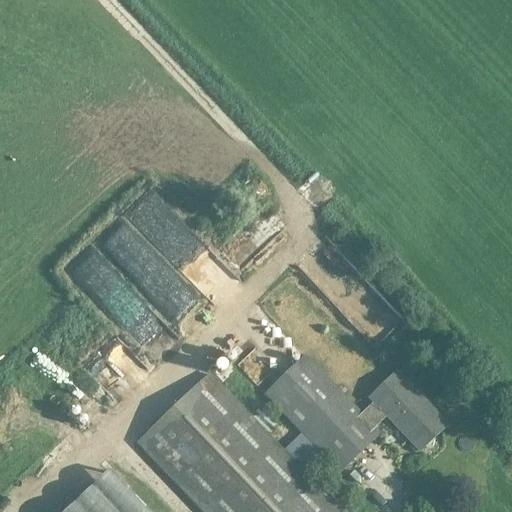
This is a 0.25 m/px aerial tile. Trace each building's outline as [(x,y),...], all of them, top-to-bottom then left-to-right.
[(281,226),(270,200),(253,207),(263,233),(281,226)] [(341,309),(363,289),(317,239),(295,259),(341,309)] [(175,334),(129,280),(105,300),(136,336),(128,343),(140,356),(148,349),(151,354),(175,334)] [(373,345),(388,328),(361,304),(346,321),(373,345)] [(110,340),(98,356),(116,368),(104,385),(124,399),(147,367),(110,340)] [(136,444),(201,511),(339,511),(301,472),(319,454),(337,473),(378,434),(372,428),(360,415),(304,357),(264,395),(300,434),(282,452),(208,375),(136,444)] [(369,398),(373,402),(360,415),(372,428),(385,415),(414,446),(418,450),(419,449),(415,445),(439,422),(443,426),(444,425),(440,421),(395,373),(385,382),(369,398)] [(145,511),(108,473),(67,511),(145,511)]
